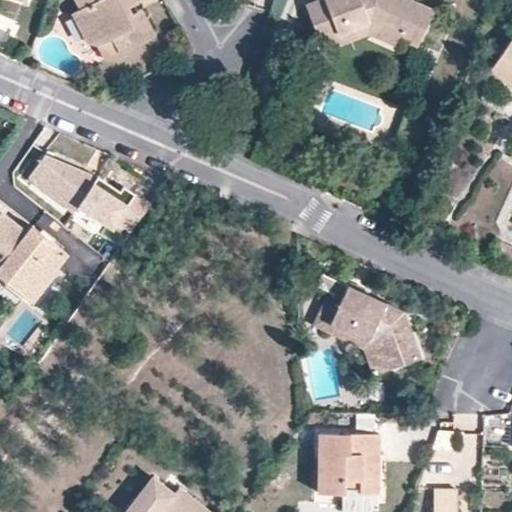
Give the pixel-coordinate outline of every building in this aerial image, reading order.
[(129,6),(134,3),(138,1),(137,0),(74,0),(80,9),(71,13),(86,43),(97,45),(105,60),(155,33),(142,9),(138,11),(132,13),(129,6)] [(321,14),(315,0),(314,0),(304,4),(309,18),(321,14)] [(412,0),(315,0),(321,14),(309,18),(318,41),(368,23),(371,16),(403,30),(399,38),(417,44),(432,8),(412,0)] [(132,13),(138,11),(134,3),(129,6),(132,13)] [(368,23),(318,41),(322,51),(367,34),(396,47),(399,38),(403,30),(371,16),(368,23)] [(511,40),(510,39),(498,57),(511,66),(511,40)] [(511,66),(498,57),(489,70),(511,86),(511,66)] [(404,116),(395,142),(412,148),(422,122),(404,116)] [(30,180),(74,212),(79,203),(98,176),(46,154),(30,176),(30,180)] [(131,231),(150,204),(124,186),(121,191),(98,176),(79,203),(113,227),(117,221),(131,231)] [(2,211),(0,212),(0,277),(23,296),(49,264),(55,269),(68,254),(31,224),(27,230),(2,211)] [(511,246),(497,240),(491,253),(511,262),(511,246)] [(49,264),(23,296),(33,304),(58,271),(55,269),(49,264)] [(376,298),(347,286),(340,300),(329,323),(367,342),(373,354),(387,350),(392,367),(420,357),(402,310),(376,298)] [(340,300),(325,293),(312,325),(363,348),(372,375),(392,367),(387,350),(373,354),(367,342),(329,323),(340,300)] [(485,447),(510,448),(511,429),(486,428),(485,447)] [(433,448),(451,448),(452,429),(439,429),(433,448)] [(318,433),(318,491),(343,492),(343,479),(358,479),(357,492),(377,492),(376,433),(318,433)] [(208,511),(178,491),(174,496),(150,479),(126,511),(208,511)] [(455,511),(455,490),(433,490),(433,511),(455,511)]
